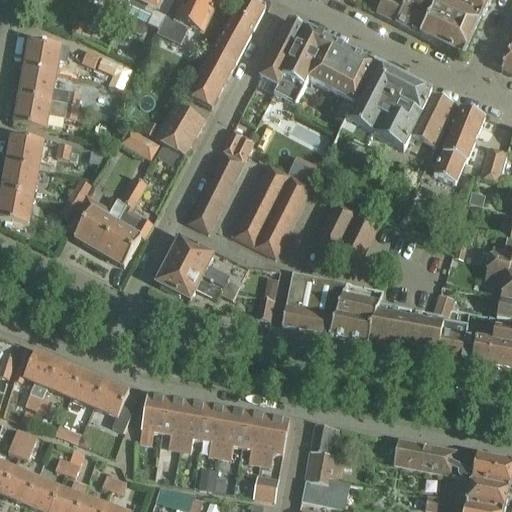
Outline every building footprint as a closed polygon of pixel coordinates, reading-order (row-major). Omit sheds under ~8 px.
[(131,0),(128,7),(123,17),(158,34),(163,23),(164,23),(166,19),(173,4),(165,0),(131,0)] [(187,0),(177,24),(166,19),(164,23),(163,23),(158,34),(157,37),(180,48),(188,30),(202,37),(219,0),(187,0)] [(236,68),(265,11),(244,0),(235,17),(219,42),(188,100),(212,113),(236,68)] [(385,0),(376,17),(420,39),(431,21),(406,9),(406,7),(391,0),(385,0)] [(436,0),(410,0),(406,7),(406,9),(431,21),(420,39),(464,61),(482,23),(450,7),(453,1),(451,0),(439,0),(439,1),(436,0)] [(492,2),(486,0),(451,0),(453,1),(450,7),(482,23),(492,2)] [(308,84),(328,44),(305,32),(289,23),(260,80),(278,89),(273,99),(295,110),(308,84)] [(76,24),(71,35),(80,39),(85,27),(76,24)] [(29,44),(24,72),(56,78),(58,64),(67,65),(70,51),(29,44)] [(333,97),(353,57),(328,44),(308,84),(333,97)] [(511,78),(511,49),(501,73),(511,78)] [(87,55),(82,66),(104,76),(109,65),(87,55)] [(353,57),(333,97),(344,103),(334,121),(345,127),(346,126),(375,70),(353,57)] [(431,98),(375,70),(346,126),(345,127),(339,137),(367,151),(373,139),(404,155),(409,145),(412,146),(414,142),(410,140),(431,98)] [(53,92),(56,78),(24,72),(19,99),(78,111),(81,97),(53,92)] [(414,142),(412,146),(413,146),(415,142),(435,152),(456,109),(431,98),(410,140),(414,142)] [(78,114),(78,111),(19,99),(14,127),(46,133),(48,118),(86,125),(88,115),(78,114)] [(163,131),(156,143),(185,160),(205,125),(173,106),(170,112),(163,131)] [(463,112),(430,177),(451,187),(461,166),(465,168),(487,123),(463,112)] [(148,123),(141,135),(156,143),(163,131),(148,123)] [(151,164),(160,148),(129,131),(120,147),(151,164)] [(222,156),(244,166),(247,159),(255,145),(233,134),(222,156)] [(12,139),(7,168),(38,173),(39,173),(54,176),(55,169),(40,166),(44,145),(12,139)] [(72,150),(58,147),(55,161),(69,164),(72,150)] [(481,181),(493,184),(498,186),(506,157),(489,152),(481,181)] [(222,156),(217,166),(239,176),(244,166),(222,156)] [(300,173),(297,181),(306,186),(310,178),(315,181),(321,170),(318,169),(319,167),(303,159),(297,171),(300,173)] [(217,166),(212,176),(234,187),(239,176),(217,166)] [(34,201),(38,173),(7,168),(2,195),(34,201)] [(270,169),(264,179),(285,190),(291,180),(270,169)] [(228,197),(234,187),(212,176),(207,186),(228,197)] [(280,200),(285,190),(264,179),(259,190),(280,200)] [(291,180),(285,190),(307,201),(312,190),(291,180)] [(128,195),(139,202),(147,189),(135,182),(128,195)] [(207,186),(202,196),(223,207),(228,197),(207,186)] [(254,200),(275,211),(280,200),(259,190),(254,200)] [(285,190),(280,200),(301,211),(307,201),(285,190)] [(77,212),(85,200),(75,194),(68,207),(77,212)] [(0,221),(29,226),(34,201),(2,195),(0,204),(0,221)] [(127,209),(100,257),(124,271),(143,237),(147,239),(153,228),(131,216),(139,202),(128,195),(121,206),(127,209)] [(197,207),(218,217),(223,207),(202,196),(197,207)] [(483,209),(485,200),(472,197),(470,206),(483,209)] [(77,212),(70,223),(65,232),(76,239),(74,242),(100,257),(127,209),(121,206),(113,201),(107,211),(86,198),(85,200),(77,212)] [(254,200),(249,210),(270,221),(275,211),(254,200)] [(301,211),(280,200),(275,211),(296,221),(301,211)] [(336,206),(330,217),(352,228),(357,217),(336,206)] [(70,223),(77,212),(68,207),(61,218),(70,223)] [(213,227),(218,217),(197,207),(192,217),(213,227)] [(249,210),(243,221),(265,231),(270,221),(249,210)] [(275,211),(270,221),(291,232),(296,221),(275,211)] [(208,238),(213,227),(192,217),(187,227),(208,238)] [(346,239),(352,228),(330,217),(324,228),(346,239)] [(379,228),(357,217),(352,228),(374,239),(379,228)] [(259,242),(265,231),(243,221),(238,231),(259,242)] [(286,242),(291,232),(270,221),(265,231),(286,242)] [(324,228),(318,240),(340,251),(346,239),(324,228)] [(368,251),(374,239),(352,228),(346,239),(368,251)] [(233,241),(254,252),(259,242),(238,231),(233,241)] [(280,252),(286,242),(265,231),(259,242),(280,252)] [(460,245),(470,248),(474,233),(463,231),(460,245)] [(511,232),(511,236),(504,234),(502,240),(511,242),(511,232)] [(368,251),(346,239),(340,251),(362,262),(368,251)] [(312,251),(334,262),(340,251),(318,240),(312,251)] [(168,265),(236,299),(236,298),(247,300),(247,295),(239,293),(240,290),(228,284),(229,281),(208,270),(214,259),(182,242),(180,241),(168,265)] [(275,263),(280,252),(259,242),(254,252),(275,263)] [(340,251),(334,262),(356,273),(362,262),(340,251)] [(511,305),(511,276),(510,276),(511,268),(511,257),(503,255),(493,253),(484,289),(492,290),(503,293),(501,304),(511,305)] [(236,299),(168,265),(156,287),(190,304),(196,293),(217,304),(221,298),(233,305),(236,299)] [(282,329),(329,339),(346,287),(293,276),(282,329)] [(329,339),(368,347),(379,305),(383,295),(346,287),(329,339)] [(455,304),(439,299),(433,316),(449,321),(455,304)] [(270,327),(274,304),(261,301),(256,324),(270,327)] [(511,305),(501,304),(497,323),(511,326),(511,305)] [(399,310),(379,305),(368,347),(390,351),(399,310)] [(411,355),(419,314),(399,310),(390,351),(411,355)] [(411,355),(436,360),(444,323),(442,322),(443,320),(419,314),(411,355)] [(491,350),(487,369),(511,373),(511,347),(493,344),(497,323),(489,322),(485,342),(488,343),(487,349),(491,350)] [(469,327),(444,323),(436,360),(471,366),(477,340),(467,339),(469,327)] [(511,326),(497,323),(493,344),(511,347),(511,326)] [(485,342),(477,340),(471,366),(487,369),(491,350),(487,349),(488,343),(485,342)] [(37,415),(43,402),(42,402),(47,391),(48,392),(60,366),(35,355),(34,359),(23,355),(17,375),(14,385),(22,388),(24,382),(35,386),(25,410),(28,411),(21,426),(31,430),(37,415)] [(2,369),(12,372),(15,361),(5,358),(2,369)] [(60,366),(48,392),(71,402),(82,375),(60,366)] [(0,380),(8,383),(12,372),(2,369),(0,374),(0,380)] [(71,402),(94,411),(105,385),(82,375),(71,402)] [(105,385),(94,411),(116,421),(112,431),(124,436),(133,414),(123,410),(129,395),(105,385)] [(154,436),(162,437),(168,402),(148,399),(139,447),(152,449),(154,436)] [(43,402),(37,415),(47,419),(53,407),(43,402)] [(188,406),(168,402),(162,437),(171,439),(169,452),(180,454),(188,406)] [(209,409),(188,406),(180,454),(200,458),(203,444),(209,409)] [(229,413),(209,409),(203,444),(211,446),(209,459),(220,461),(229,413)] [(233,450),(243,451),(249,417),(229,413),(220,461),(231,463),(233,450)] [(249,467),(260,469),(269,420),(249,417),(243,451),(251,453),(249,467)] [(289,424),(269,420),(260,469),(271,471),(274,457),(283,458),(289,424)] [(316,429),(310,456),(335,460),(341,433),(316,429)] [(81,440),(82,438),(59,430),(55,440),(78,449),(81,440)] [(8,458),(18,462),(28,437),(18,433),(8,458)] [(37,440),(28,437),(18,462),(28,465),(37,440)] [(81,440),(78,449),(87,452),(89,446),(87,442),(81,440)] [(472,485),(509,491),(511,478),(511,465),(400,445),(396,464),(395,469),(445,479),(452,481),(472,485)] [(74,455),(70,465),(80,469),(85,459),(74,455)] [(310,456),(305,486),(326,489),(327,483),(328,479),(336,481),(340,461),(310,456)] [(56,475),(65,479),(70,465),(60,462),(56,475)] [(0,497),(3,498),(14,472),(0,465),(0,497)] [(75,483),(80,469),(70,465),(65,479),(75,483)] [(143,470),(135,469),(134,481),(154,485),(156,473),(148,472),(147,477),(142,476),(143,470)] [(38,482),(14,472),(3,498),(26,508),(38,482)] [(197,493),(201,494),(213,496),(215,484),(216,474),(200,472),(197,493)] [(112,496),(117,483),(107,479),(102,492),(112,496)] [(278,483),(258,480),(255,503),(275,506),(278,483)] [(452,481),(447,505),(466,509),(481,511),(504,511),(509,491),(472,485),(452,481)] [(38,482),(26,508),(34,511),(52,511),(61,491),(38,482)] [(117,483),(112,496),(122,500),(127,487),(117,483)] [(345,511),(350,487),(327,483),(326,489),(305,486),(301,507),(328,511),(345,511)] [(226,486),(215,484),(213,496),(224,497),(226,486)] [(61,491),(52,511),(78,511),(83,500),(87,490),(74,485),(70,495),(65,493),(61,491)] [(105,511),(107,509),(83,500),(78,511),(105,511)] [(481,511),(466,509),(447,505),(429,501),(426,511),(481,511)] [(194,503),(190,511),(200,511),(202,506),(194,503)]
